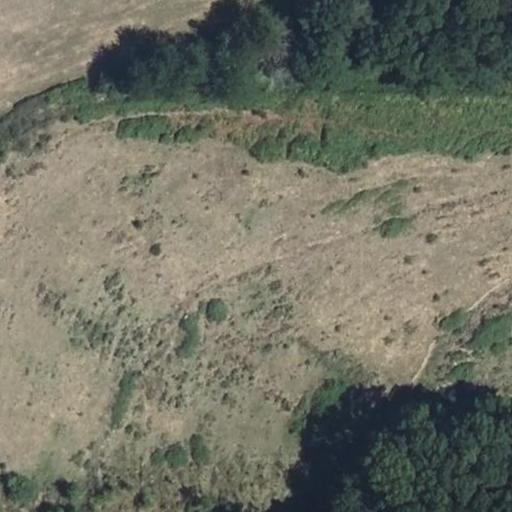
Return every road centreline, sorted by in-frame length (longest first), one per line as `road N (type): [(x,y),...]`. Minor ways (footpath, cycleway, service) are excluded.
road 1 (track): [(0,138),(22,116),(96,94),(207,78),(472,80),(511,96)]
road 2 (track): [(511,276),(432,348),(400,410)]
